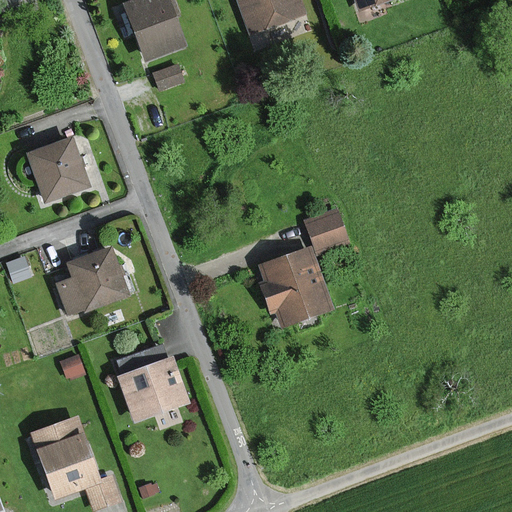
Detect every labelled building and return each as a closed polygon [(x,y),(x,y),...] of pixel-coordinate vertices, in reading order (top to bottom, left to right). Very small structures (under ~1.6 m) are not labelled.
[(171,0),(147,0),(126,8),(148,64),(190,46),(171,0)] [(233,0),(244,36),(305,17),(299,0),(233,0)] [(353,0),(356,9),(383,0),(353,0)] [(74,139),(27,155),(46,207),(93,190),(74,139)] [(358,250),(341,202),(299,218),(310,247),(257,267),(283,335),(339,313),(321,264),(358,250)] [(75,276),(56,283),(68,318),(130,297),(114,249),(70,264),(75,276)] [(175,361),(118,382),(137,431),(194,410),(175,361)] [(77,422),(30,440),(55,507),(90,493),(97,511),(116,503),(108,482),(101,484),(77,422)]
